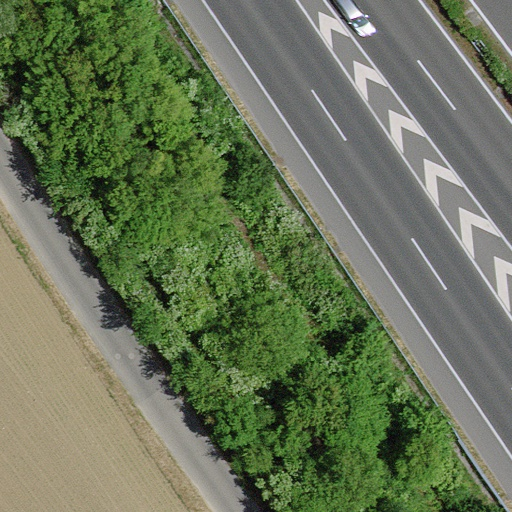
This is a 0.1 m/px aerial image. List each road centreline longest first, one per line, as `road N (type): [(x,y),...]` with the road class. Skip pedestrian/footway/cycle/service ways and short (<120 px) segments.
road 1 (motorway): [(272,0),(511,379)]
road 2 (unclassified): [(0,150),(244,511)]
road 3 (motorway): [(343,0),(511,206)]
